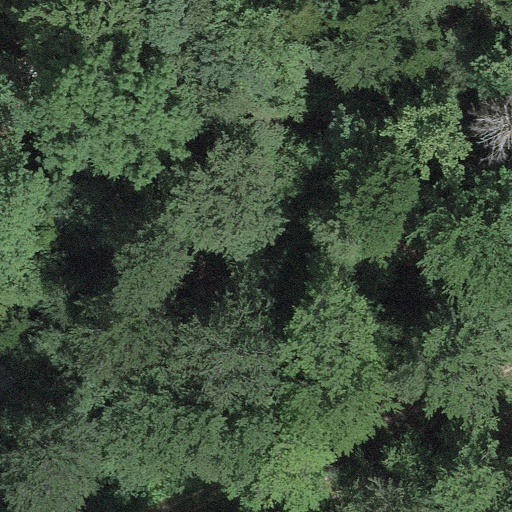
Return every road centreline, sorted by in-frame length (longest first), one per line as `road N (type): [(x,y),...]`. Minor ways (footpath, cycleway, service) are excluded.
road 1 (track): [(0,115),(466,114),(511,121)]
road 2 (track): [(511,355),(168,511)]
